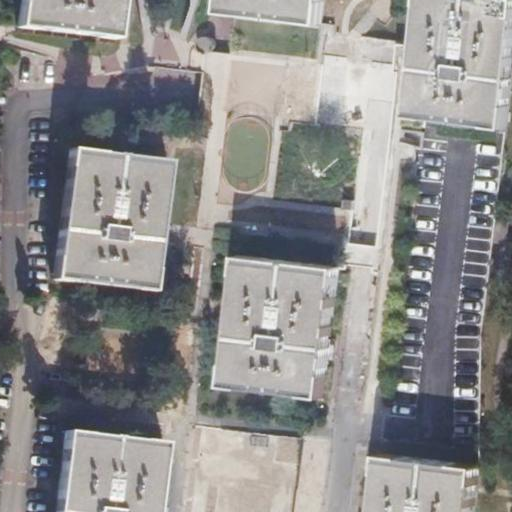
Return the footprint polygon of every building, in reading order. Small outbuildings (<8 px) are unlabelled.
[(108,43),(112,0),(11,0),(8,30),(108,43)] [(313,25),(315,0),(214,0),(213,13),(313,25)] [(420,121),(503,131),(511,38),(511,0),(415,0),(407,74),(401,118),(420,121)] [(142,296),(159,164),(57,151),(41,285),(142,296)] [(331,271),(230,259),(214,391),(315,403),(331,271)] [(146,511),(154,446),(52,436),(43,511),(146,511)] [(468,511),(474,467),(378,457),(373,456),(366,511),(468,511)]
